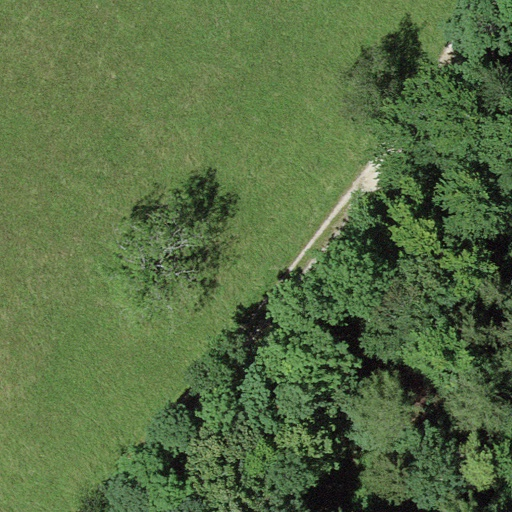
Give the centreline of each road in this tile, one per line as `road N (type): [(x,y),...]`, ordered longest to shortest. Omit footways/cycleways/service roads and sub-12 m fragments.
road 1 (track): [(101,511),(316,253),(489,0)]
road 2 (track): [(375,171),(364,328),(310,511)]
